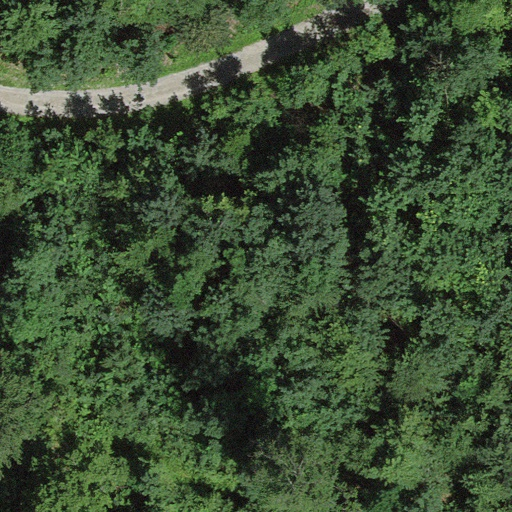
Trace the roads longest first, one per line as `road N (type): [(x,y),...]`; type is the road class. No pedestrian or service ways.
road 1 (track): [(369,0),(248,68),(72,106),(0,98)]
road 2 (track): [(0,418),(277,511)]
